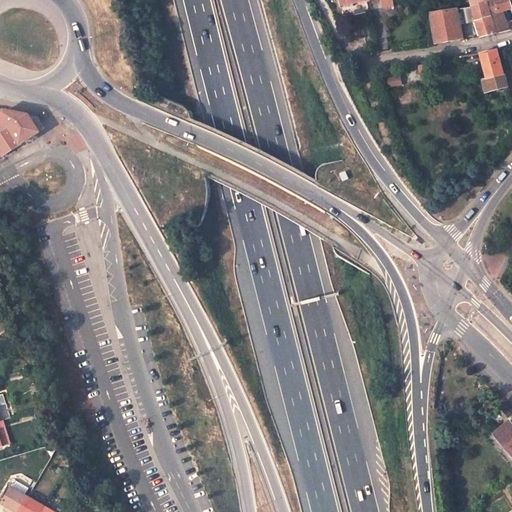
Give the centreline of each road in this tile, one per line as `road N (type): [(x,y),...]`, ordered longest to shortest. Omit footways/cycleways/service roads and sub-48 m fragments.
road 1 (motorway): [(365,511),(235,0)]
road 2 (motorway): [(196,0),(325,511)]
road 3 (primary): [(326,199),(126,106),(91,78),(77,51)]
road 4 (motorway): [(444,243),(369,155),(299,0)]
road 5 (primary): [(42,90),(95,137),(199,324)]
road 6 (primary): [(420,425),(407,304),(379,252),(326,199)]
road 7 (trunk): [(199,324),(240,398),(284,511)]
road 8 (primary): [(199,324),(251,511)]
road 9 (residential): [(365,60),(511,34)]
road 10 (residential): [(3,175),(34,201),(60,202),(71,193),(73,170),(44,154)]
